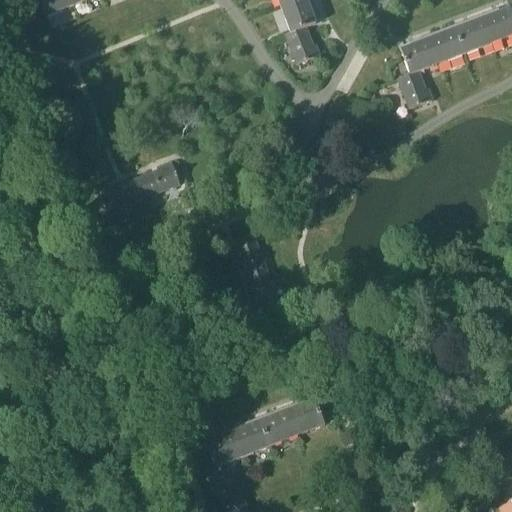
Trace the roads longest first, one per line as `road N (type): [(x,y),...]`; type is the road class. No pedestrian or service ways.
road 1 (unclassified): [(0,155),(133,511)]
road 2 (residential): [(427,511),(442,457),(465,424),(511,400)]
